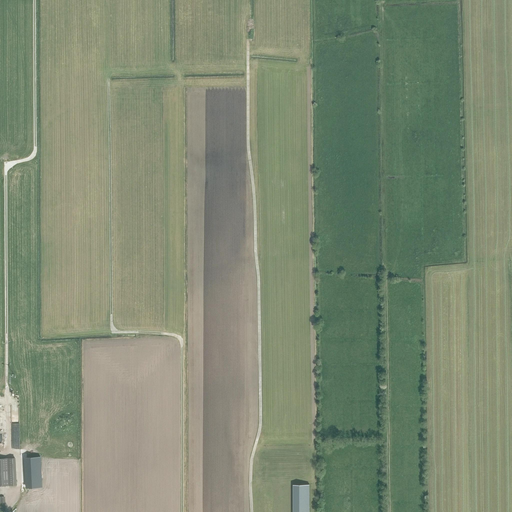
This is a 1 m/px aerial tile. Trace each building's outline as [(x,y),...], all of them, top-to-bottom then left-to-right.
[(58,439),(57,439),(57,448),(71,447),(71,438),(61,439),(61,438),(58,438),(58,439)] [(24,458),(25,478),(40,477),(39,457),(24,458)] [(0,485),(16,485),(15,458),(0,458),(0,485)] [(40,477),(25,478),(25,488),(40,487),(40,477)] [(293,481),(279,481),(279,494),(283,493),(283,496),(293,496),(293,481)] [(293,488),(293,511),(309,511),(309,488),(309,485),(293,485),(293,488)]
